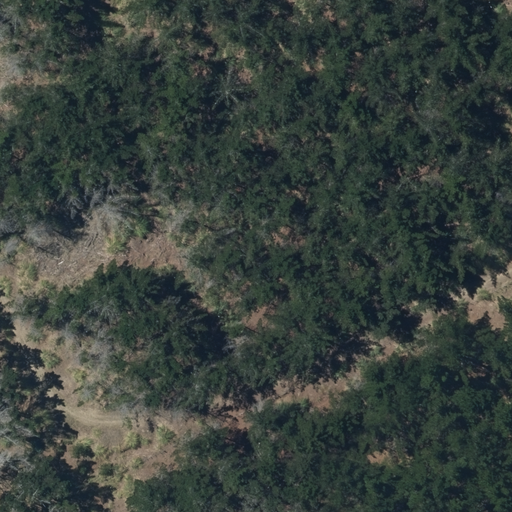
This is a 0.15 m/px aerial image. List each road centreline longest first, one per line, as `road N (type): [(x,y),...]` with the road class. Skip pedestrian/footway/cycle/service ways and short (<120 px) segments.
road 1 (track): [(68,449),(511,258)]
road 2 (track): [(0,316),(100,511)]
